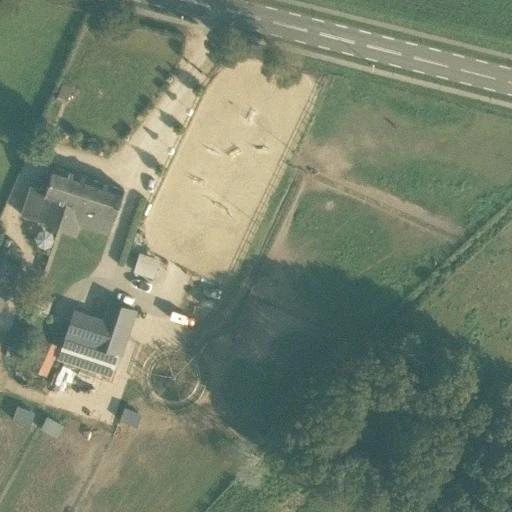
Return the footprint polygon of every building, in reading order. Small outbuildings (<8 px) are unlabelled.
[(67,203),(77,174),(54,166),(33,219),(58,228),(58,226),(66,202),(67,203)] [(113,219),(124,189),(77,174),(67,203),(66,202),(58,226),(58,228),(74,234),(84,209),(113,219)] [(138,256),(134,271),(154,277),(159,263),(138,256)] [(0,311),(19,266),(0,257),(0,311)] [(121,352),(134,310),(110,302),(105,321),(74,311),(66,335),(121,352)] [(46,375),(60,346),(33,333),(30,339),(35,341),(24,365),(46,375)]
